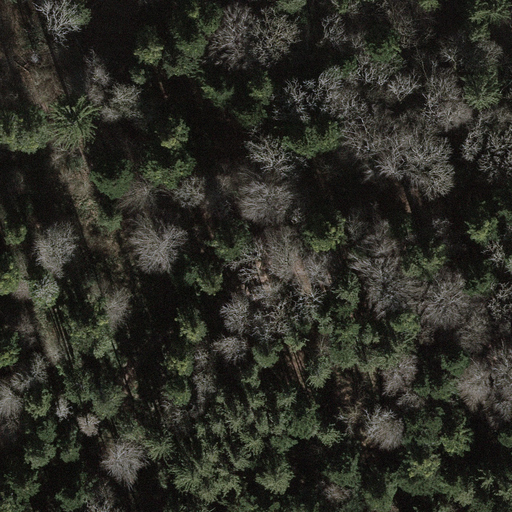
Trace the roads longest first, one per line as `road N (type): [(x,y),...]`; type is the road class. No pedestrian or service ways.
road 1 (track): [(332,511),(253,463),(195,414),(197,339),(218,305),(288,275)]
road 2 (track): [(372,511),(381,431),(405,375),(444,335)]
